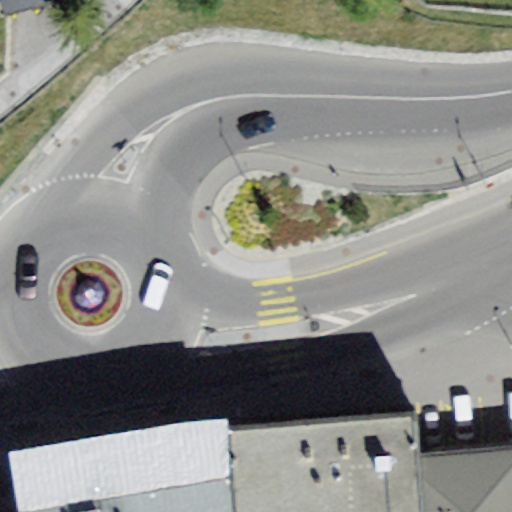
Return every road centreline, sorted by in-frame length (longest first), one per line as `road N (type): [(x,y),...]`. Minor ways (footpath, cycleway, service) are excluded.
road 1 (tertiary): [(511,92),(232,95),(195,106),(160,122),(126,158),(100,216)]
road 2 (secondary): [(152,344),(213,342),(355,316),(511,253)]
road 3 (secondary): [(100,216),(74,217),(30,244),(12,292),(27,341)]
road 4 (secondary): [(152,344),(164,323),(168,276),(143,235),(100,216)]
road 5 (residential): [(0,100),(123,0)]
road 6 (secondary): [(27,341),(44,358),(89,373),(113,370),(152,344)]
